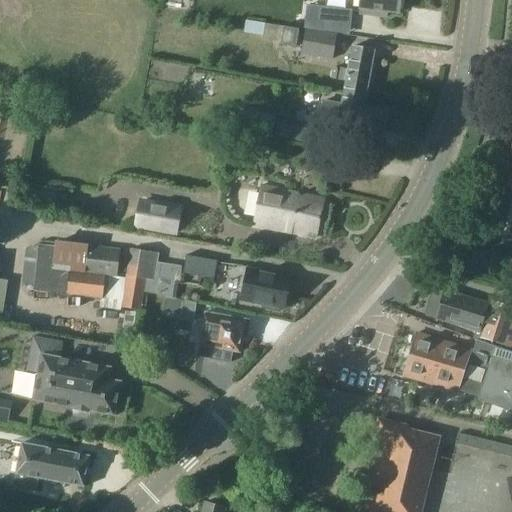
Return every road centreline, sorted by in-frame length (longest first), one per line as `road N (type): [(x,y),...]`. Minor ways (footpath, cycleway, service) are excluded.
road 1 (tertiary): [(124,511),(380,265)]
road 2 (tertiary): [(380,265),(448,139),(478,0)]
road 3 (unclassified): [(380,265),(511,294)]
